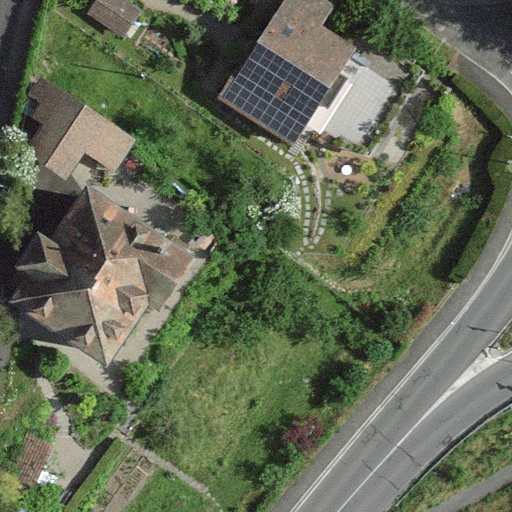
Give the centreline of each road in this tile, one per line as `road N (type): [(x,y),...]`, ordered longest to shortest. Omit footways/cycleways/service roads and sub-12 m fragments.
road 1 (primary): [(337,511),(448,392),(511,337)]
road 2 (motorway): [(511,335),(348,511)]
